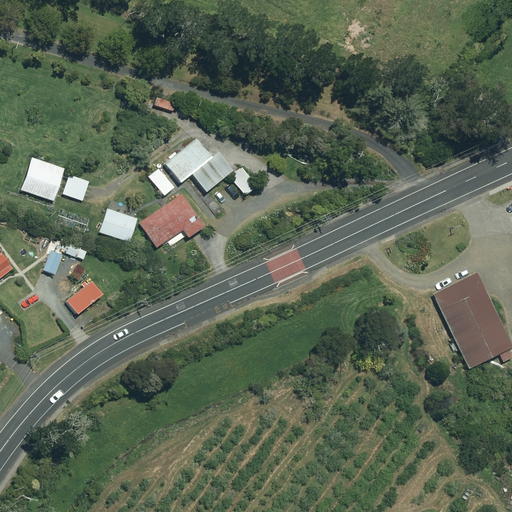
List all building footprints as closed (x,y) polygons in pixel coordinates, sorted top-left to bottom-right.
[(166,163),(182,182),(213,157),(197,138),(166,163)] [(20,190),(53,201),(65,168),(32,157),(20,190)] [(230,176),(245,196),(257,186),(242,167),(230,176)] [(149,177),(164,195),(174,187),(159,169),(149,177)] [(63,194),(83,201),(89,181),(69,174),(63,194)] [(139,223),(157,248),(167,240),(171,246),(187,235),(189,238),(205,226),(182,193),(139,223)] [(55,222),(85,233),(89,219),(60,208),(55,222)] [(99,232),(130,243),(138,218),(107,208),(99,232)] [(61,254),(50,250),(40,273),(51,277),(61,254)] [(74,267),(81,271),(84,267),(76,262),(74,267)] [(432,291),(468,365),(498,351),(502,360),(511,355),(507,347),(511,344),(511,343),(476,270),(432,291)] [(65,297),(76,311),(101,291),(90,278),(65,297)]
